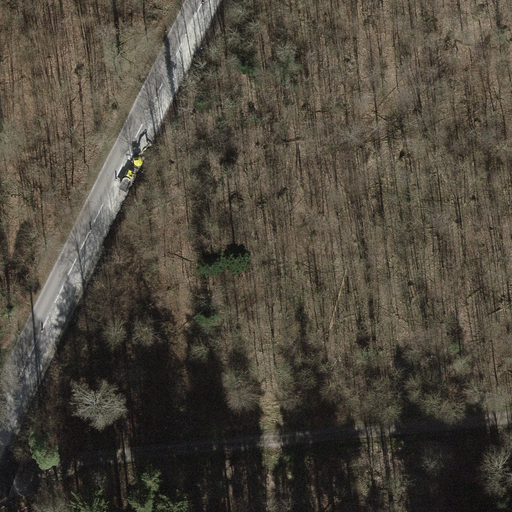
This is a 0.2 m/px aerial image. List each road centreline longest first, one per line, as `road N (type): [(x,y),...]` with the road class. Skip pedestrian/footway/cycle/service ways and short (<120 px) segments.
road 1 (track): [(0,478),(165,451),(511,416)]
road 2 (tertiary): [(0,421),(203,0)]
